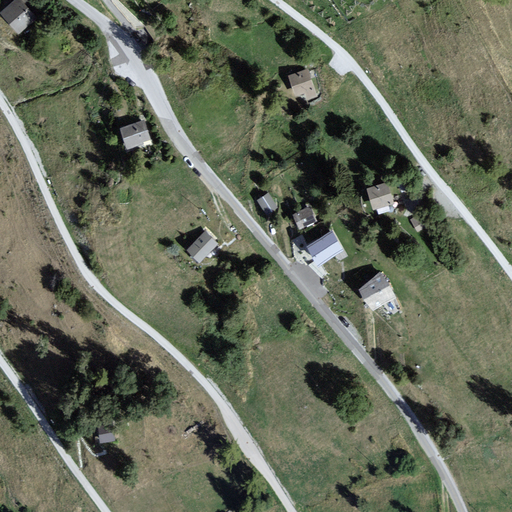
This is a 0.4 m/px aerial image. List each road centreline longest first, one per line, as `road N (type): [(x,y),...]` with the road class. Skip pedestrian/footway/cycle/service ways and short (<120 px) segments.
road 1 (unclassified): [(463,511),(403,406),(186,147),(108,25),(73,0)]
road 2 (unclassified): [(0,99),(82,267),(211,390),(293,511)]
road 3 (unclassified): [(277,0),(344,53),(511,274)]
road 4 (unclassified): [(0,357),(104,511)]
